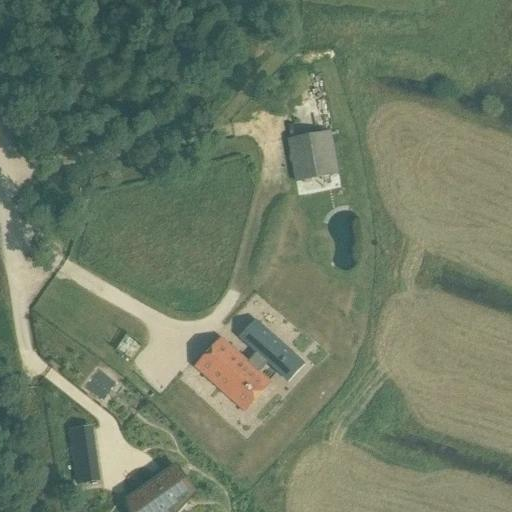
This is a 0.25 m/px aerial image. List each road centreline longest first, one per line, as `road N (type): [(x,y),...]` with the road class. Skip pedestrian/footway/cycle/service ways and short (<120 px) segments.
road 1 (track): [(0,165),(111,154),(218,123),(291,27),(292,0)]
road 2 (track): [(0,177),(26,354),(48,373)]
